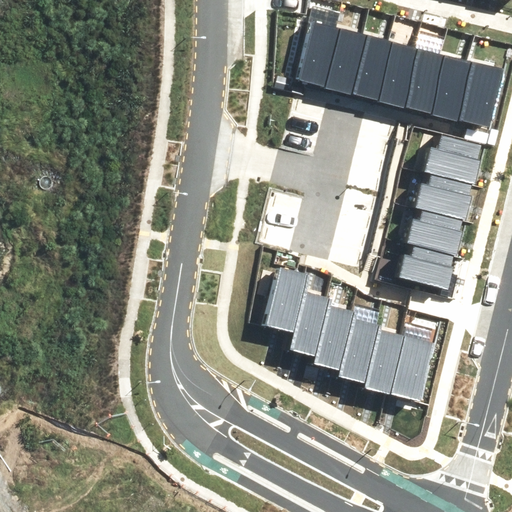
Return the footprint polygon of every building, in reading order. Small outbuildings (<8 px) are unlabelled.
[(291,79),(318,86),(331,32),(304,25),(291,79)] [(318,86),(344,92),(358,38),(331,32),(318,86)] [(344,92),(371,99),(384,45),(358,38),(344,92)] [(371,99),(398,105),(411,51),(384,45),(371,99)] [(398,105),(425,112),(438,58),(411,51),(398,105)] [(425,112),(451,118),(464,64),(438,58),(425,112)] [(451,118),(478,125),(491,71),(464,64),(451,118)] [(471,143),(433,133),(424,168),(463,178),(471,143)] [(463,178),(424,168),(416,204),(454,213),(463,178)] [(454,213),(416,204),(407,239),(445,248),(454,213)] [(445,248),(407,239),(399,274),(437,283),(445,248)] [(275,266),(259,321),(286,329),(296,291),(302,274),(275,266)] [(321,298),(296,291),(286,329),(282,344),(309,351),(319,306),(321,298)] [(346,312),(319,306),(309,351),(307,359),(335,365),(345,319),(346,312)] [(345,319),(335,365),(333,374),(358,380),(368,329),(370,324),(345,319)] [(368,329),(358,380),(356,386),(385,391),(397,336),(368,329)] [(424,342),(397,336),(385,391),(412,397),(424,342)]
